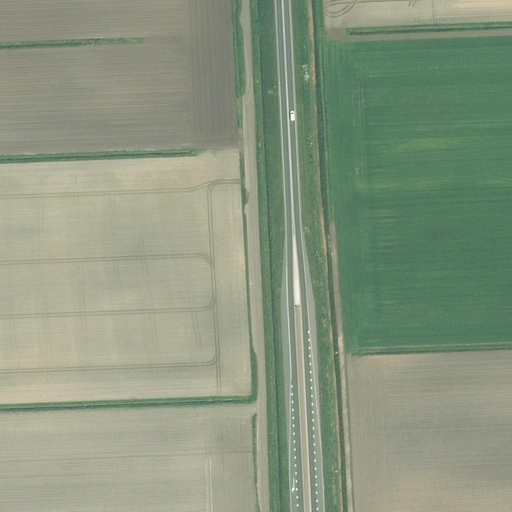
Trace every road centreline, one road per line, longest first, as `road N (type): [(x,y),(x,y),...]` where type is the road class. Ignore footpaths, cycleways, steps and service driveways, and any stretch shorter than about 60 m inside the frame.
road 1 (unclassified): [(264,511),(244,0)]
road 2 (trunk): [(314,511),(293,236)]
road 3 (trunk): [(293,236),(300,511)]
road 4 (trunk): [(293,236),(281,0)]
